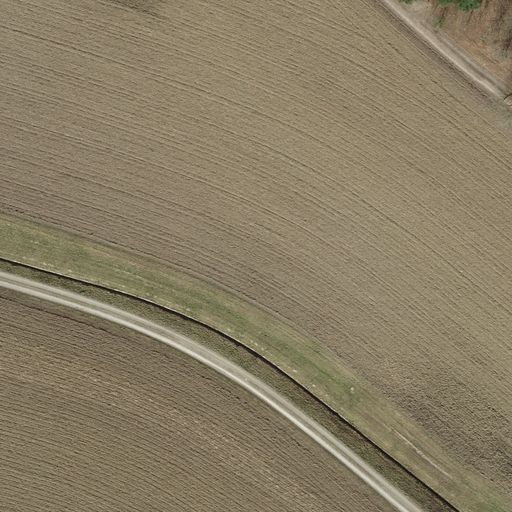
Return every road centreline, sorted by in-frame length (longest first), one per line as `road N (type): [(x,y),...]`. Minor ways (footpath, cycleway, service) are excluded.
road 1 (track): [(415,511),(245,372),(201,346),(0,276)]
road 2 (track): [(392,0),(511,93)]
